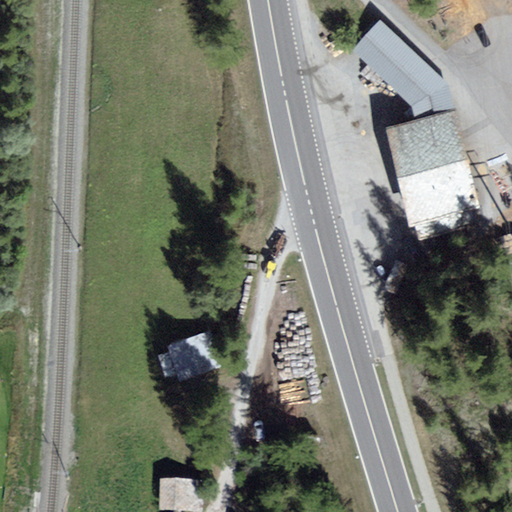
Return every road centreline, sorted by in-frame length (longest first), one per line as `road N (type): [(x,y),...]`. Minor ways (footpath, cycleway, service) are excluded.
road 1 (track): [(433,511),(350,242),(296,0)]
road 2 (secondary): [(267,0),(304,198),(397,511)]
road 3 (track): [(213,511),(272,226),(334,181)]
